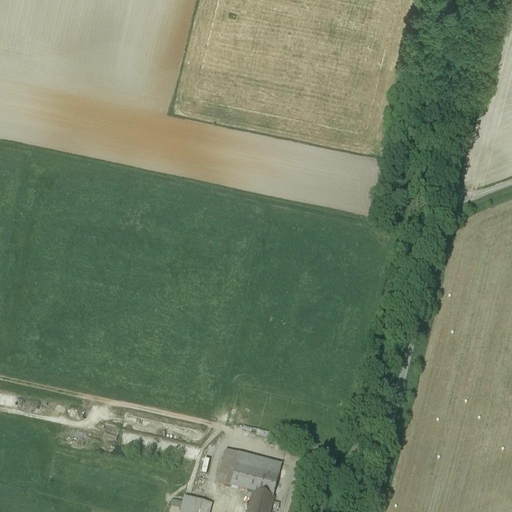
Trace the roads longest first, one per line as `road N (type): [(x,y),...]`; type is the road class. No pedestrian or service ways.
road 1 (unclassified): [(366,511),(500,0)]
road 2 (track): [(0,376),(279,438),(295,474)]
road 3 (track): [(437,241),(371,226),(394,142)]
